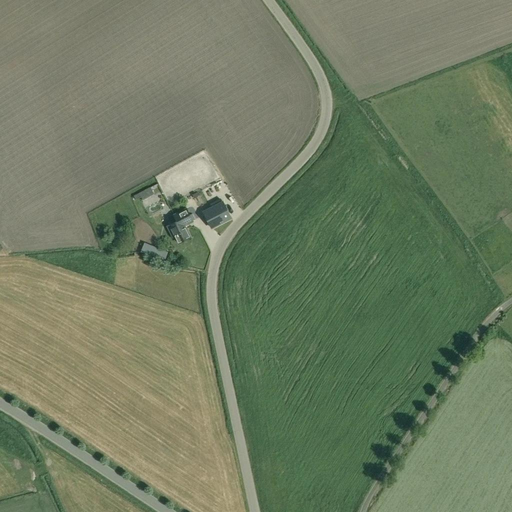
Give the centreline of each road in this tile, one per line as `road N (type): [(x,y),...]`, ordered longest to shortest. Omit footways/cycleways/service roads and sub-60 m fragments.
road 1 (unclassified): [(252,511),(212,314),(213,265),(230,232),(309,151),(326,100),(317,71),(265,0)]
road 2 (unclassified): [(167,511),(0,405)]
